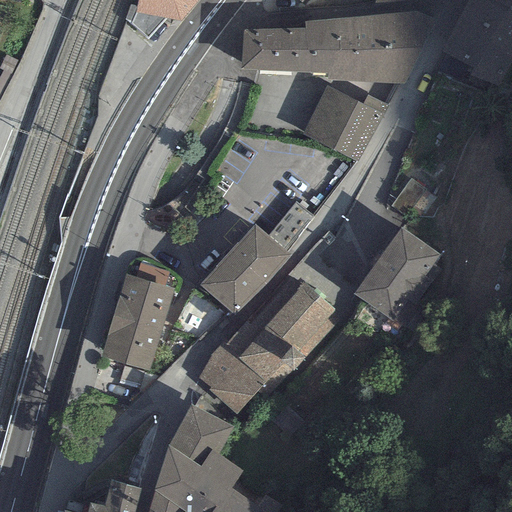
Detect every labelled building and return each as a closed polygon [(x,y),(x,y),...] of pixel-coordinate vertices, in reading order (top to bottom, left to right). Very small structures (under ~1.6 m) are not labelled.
[(179,22),(171,0),(137,0),(137,6),(136,12),(166,19),(179,22)] [(171,0),(179,22),(198,0),(171,0)] [(511,62),(511,5),(510,9),(493,0),(468,0),(441,52),(473,67),(469,76),(500,87),(511,62)] [(511,0),(493,0),(510,9),(511,5),(511,4),(511,0)] [(137,6),(129,4),(124,20),(131,24),(147,40),(166,19),(136,12),(137,6)] [(403,85),(441,11),(355,17),(358,79),(403,85)] [(355,17),(330,19),(335,81),(358,79),(355,17)] [(335,81),(330,19),(305,21),(305,29),(309,72),(327,72),(328,81),(335,81)] [(309,72),(305,29),(242,31),(240,69),(309,72)] [(466,68),(443,57),(436,71),(459,82),(466,68)] [(362,106),(328,89),(307,129),(357,155),(384,104),(368,96),(362,106)] [(426,189),(411,178),(392,203),(408,214),(426,189)] [(297,205),(270,235),(283,247),(310,216),(297,205)] [(270,235),(257,223),(204,280),(235,308),(287,251),(283,247),(270,235)] [(436,252),(402,227),(358,290),(418,331),(430,314),(414,303),(438,269),(429,262),(436,252)] [(136,278),(126,276),(113,317),(160,331),(173,289),(164,286),(168,272),(140,264),(136,278)] [(334,311),(301,281),(295,287),(287,281),(254,319),(249,314),(225,345),(222,342),(197,379),(210,388),(207,390),(235,416),(257,392),(264,400),(334,327),(326,319),(334,311)] [(149,370),(160,331),(113,317),(101,356),(149,370)] [(257,506),(227,484),(239,467),(216,451),(230,424),(192,404),(170,444),(149,511),(273,511),(279,504),(265,495),(257,506)] [(300,421),(286,407),(274,420),(288,434),(300,421)] [(87,511),(73,511),(65,510),(64,511),(131,511),(138,487),(112,481),(105,506),(91,502),(87,511)]
